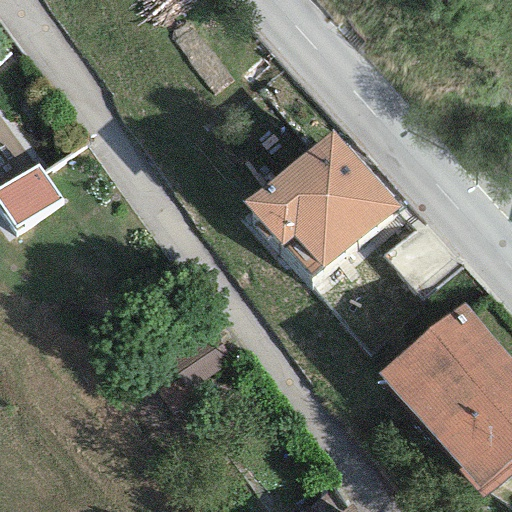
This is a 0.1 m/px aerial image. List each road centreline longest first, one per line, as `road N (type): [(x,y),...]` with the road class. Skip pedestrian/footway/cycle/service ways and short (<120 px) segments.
road 1 (residential): [(383,511),(3,0)]
road 2 (tertiary): [(511,278),(260,0)]
